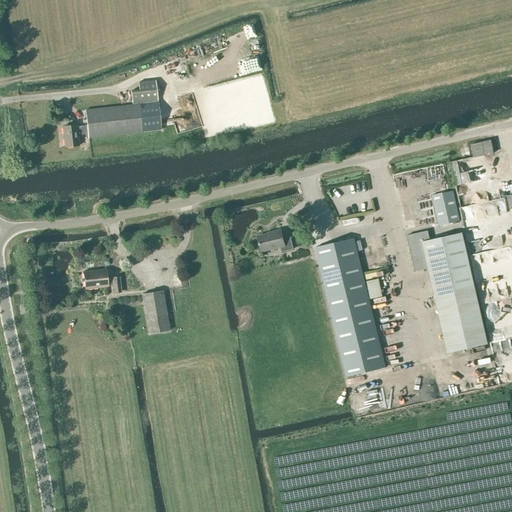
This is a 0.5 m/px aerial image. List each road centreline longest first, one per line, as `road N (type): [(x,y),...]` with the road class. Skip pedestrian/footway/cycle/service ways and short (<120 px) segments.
road 1 (unclassified): [(0,228),(127,214),(511,124)]
road 2 (tertiary): [(47,511),(0,271)]
